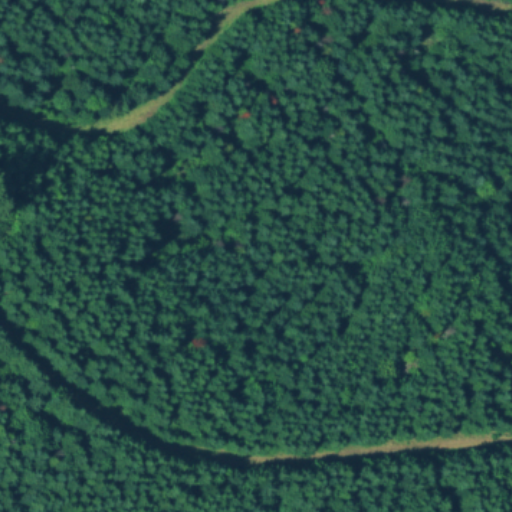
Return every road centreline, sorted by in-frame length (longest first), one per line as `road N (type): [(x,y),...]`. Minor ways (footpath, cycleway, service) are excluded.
road 1 (track): [(0,325),(64,389),(187,454),(241,464),(511,443)]
road 2 (track): [(0,107),(44,127),(96,135),(141,118),(194,48),(257,0),(494,8)]
